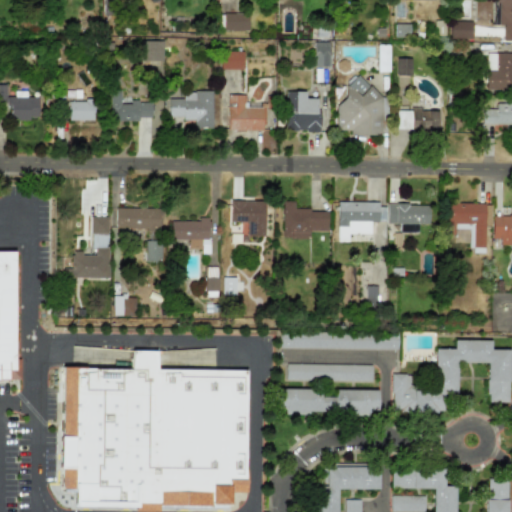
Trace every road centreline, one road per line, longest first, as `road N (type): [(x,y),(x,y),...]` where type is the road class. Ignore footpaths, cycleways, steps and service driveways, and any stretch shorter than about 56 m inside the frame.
road 1 (residential): [(0,161),(511,169)]
road 2 (residential): [(285,511),(290,467),(318,448),(448,441)]
